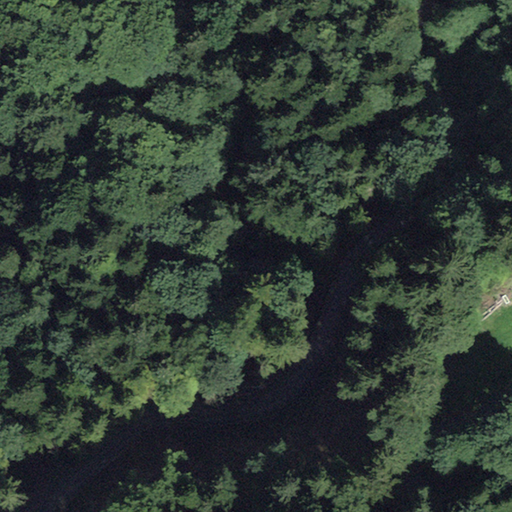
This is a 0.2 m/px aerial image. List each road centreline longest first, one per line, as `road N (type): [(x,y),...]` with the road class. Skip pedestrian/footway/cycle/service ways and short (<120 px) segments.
road 1 (track): [(53,511),(132,446),(243,416),(313,347),(350,280),(511,176)]
road 2 (track): [(511,419),(406,464),(410,481),(424,485),(511,492)]
